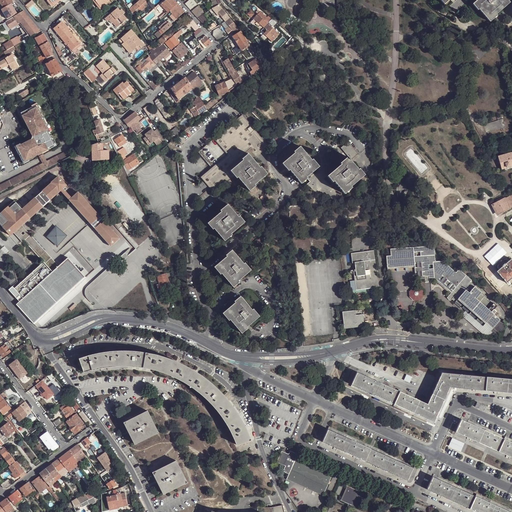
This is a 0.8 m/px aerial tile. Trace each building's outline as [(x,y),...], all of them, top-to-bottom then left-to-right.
[(13,2),(11,0),(0,0),(0,1),(4,8),(11,4),(13,2)] [(139,0),(131,7),(130,9),(132,11),(132,10),(133,11),(134,10),(135,11),(138,8),(141,11),(146,7),(144,5),(146,4),(144,3),(143,1),(144,1),(143,0),(139,0)] [(170,11),(178,4),(174,0),(165,0),(161,4),(167,11),(168,12),(170,11)] [(190,9),(196,4),(193,0),(188,0),(184,4),(190,9)] [(216,6),(213,2),(213,0),(210,2),(211,5),(207,8),(209,11),(211,10),(216,6)] [(502,0),(480,0),(474,6),(489,24),(509,7),(502,0)] [(160,3),(159,4),(166,12),(167,11),(161,4),(160,3)] [(17,13),(11,4),(4,8),(2,9),(8,19),(17,13)] [(177,18),(185,11),(178,4),(170,11),(171,12),(168,15),(174,21),(177,18)] [(199,5),(192,11),(198,18),(205,14),(205,13),(199,5)] [(216,6),(211,10),(216,15),(218,13),(222,10),(218,5),(216,6)] [(109,20),(112,24),(113,23),(115,21),(119,26),(123,22),(127,19),(123,14),(124,13),(121,9),(120,11),(117,8),(105,18),(107,21),(109,20)] [(222,10),(218,13),(220,16),(225,22),(230,18),(222,10)] [(24,11),(15,17),(20,23),(21,22),(30,33),(32,36),(40,31),(24,11)] [(263,27),(268,24),(267,23),(269,19),(267,17),(261,12),(254,19),(257,22),(261,25),(263,27)] [(181,20),(186,25),(191,22),(193,20),(188,14),(181,20)] [(198,18),(204,24),(209,20),(205,14),(198,18)] [(15,17),(7,21),(11,28),(20,23),(15,17)] [(230,18),(225,22),(230,28),(234,32),(239,29),(237,26),(236,26),(230,18)] [(65,20),(62,21),(82,46),(85,44),(65,20)] [(193,20),(191,22),(193,24),(191,26),(196,31),(199,28),(193,20)] [(62,21),(54,28),(74,52),(82,46),(62,21)] [(21,22),(20,23),(28,34),(30,33),(21,22)] [(172,25),(169,22),(159,31),(162,34),(172,25)] [(214,24),(206,28),(209,32),(217,27),(214,24)] [(278,33),(268,24),(263,27),(267,30),(270,33),(274,37),(278,33)] [(158,37),(161,35),(153,26),(151,28),(158,37)] [(218,41),(226,36),(219,28),(214,31),(213,35),(218,41)] [(130,30),(118,41),(122,45),(125,42),(125,43),(133,51),(137,47),(136,47),(137,46),(140,49),(143,46),(134,35),(130,30)] [(179,31),(173,36),(176,40),(180,37),(179,36),(182,32),(180,30),(179,31)] [(205,34),(202,31),(196,36),(195,37),(196,37),(198,40),(200,38),(205,34)] [(161,45),(172,36),(169,32),(158,41),(158,42),(159,43),(161,45)] [(240,32),(233,37),(238,45),(241,50),(248,46),(245,42),(246,41),(240,32)] [(40,46),(48,42),(44,34),(41,35),(39,36),(37,37),(35,38),(40,46)] [(11,41),(14,46),(22,41),(23,40),(22,38),(20,35),(11,41)] [(172,50),(179,44),(176,40),(173,36),(165,42),(172,50)] [(207,47),(212,43),(206,36),(201,40),(207,47)] [(198,40),(196,37),(189,43),(194,50),(199,45),(201,43),(200,42),(199,43),(198,42),(199,41),(198,40)] [(205,48),(207,47),(201,40),(199,41),(198,42),(199,43),(200,42),(201,43),(205,48)] [(47,58),(54,56),(52,52),(51,47),(48,42),(40,46),(46,55),(47,58)] [(130,54),(133,51),(125,43),(122,45),(130,54)] [(183,51),(186,48),(181,43),(178,46),(183,51)] [(160,50),(165,56),(170,52),(164,46),(160,50)] [(173,51),(178,56),(182,52),(183,51),(178,46),(173,51)] [(184,52),(183,53),(184,54),(186,57),(191,53),(186,48),(183,51),(184,52)] [(161,60),(165,56),(160,50),(155,54),(161,60)] [(72,53),(66,58),(69,63),(70,62),(70,63),(76,58),(72,53)] [(156,64),(161,60),(155,54),(151,58),(154,61),(156,64)] [(12,55),(5,59),(8,65),(15,62),(12,55)] [(231,74),(236,71),(228,58),(224,61),(231,74)] [(8,65),(5,59),(0,62),(0,67),(2,70),(9,66),(8,65)] [(51,74),(53,77),(63,71),(56,59),(50,62),(46,64),(49,69),(51,72),(51,73),(51,74)] [(254,72),(263,66),(260,60),(257,61),(255,59),(248,64),(253,70),(254,72)] [(98,77),(104,83),(114,74),(110,69),(108,71),(105,66),(106,65),(104,62),(102,60),(96,66),(97,68),(102,73),(98,77)] [(140,60),(134,65),(137,68),(140,65),(143,62),(140,60)] [(15,62),(8,65),(9,66),(12,71),(18,67),(15,62)] [(174,64),(173,65),(178,71),(184,66),(180,62),(177,64),(174,64)] [(151,72),(158,66),(156,64),(150,69),(149,70),(151,72)] [(174,74),(178,71),(173,65),(171,66),(172,68),(170,70),(174,74)] [(88,68),(83,73),(91,82),(97,77),(88,68)] [(237,86),(243,81),(237,71),(236,71),(231,74),(233,78),(237,86)] [(51,72),(45,76),(47,81),(53,77),(51,74),(51,73),(51,72)] [(201,81),(194,72),(187,78),(193,87),(197,84),(201,81)] [(186,77),(172,89),(178,99),(179,99),(193,87),(187,78),(186,77)] [(233,78),(225,82),(229,92),(230,91),(237,86),(233,78)] [(151,80),(148,82),(154,90),(162,84),(159,81),(155,85),(151,80)] [(113,91),(117,95),(119,93),(124,99),(128,95),(126,94),(130,90),(130,91),(133,88),(127,81),(124,83),(122,82),(113,91)] [(216,86),(220,96),(229,92),(225,82),(216,86)] [(177,103),(180,101),(179,99),(178,99),(172,89),(169,91),(177,103)] [(20,95),(23,100),(31,96),(28,90),(20,95)] [(195,116),(207,108),(205,106),(202,101),(201,99),(200,98),(199,97),(196,99),(197,100),(190,105),(191,106),(193,108),(190,109),(195,116)] [(209,111),(219,103),(216,98),(205,106),(207,108),(209,111)] [(171,116),(158,99),(155,102),(155,104),(167,119),(171,116)] [(32,107),(32,108),(35,106),(42,119),(45,118),(37,104),(32,107)] [(22,145),(18,147),(22,154),(26,162),(29,160),(39,155),(42,153),(49,150),(48,148),(54,145),(49,135),(48,133),(46,131),(48,130),(46,126),(42,119),(35,106),(32,108),(21,114),(31,133),(33,136),(32,140),(22,145)] [(127,121),(126,123),(128,126),(129,127),(130,127),(133,131),(140,126),(137,122),(141,119),(136,112),(126,119),(127,121)] [(107,119),(111,126),(118,123),(117,121),(114,115),(107,119)] [(250,156),(254,161),(269,147),(264,141),(261,138),(250,124),(248,122),(242,115),(214,139),(227,155),(212,169),(200,178),(214,194),(234,176),(231,171),(232,170),(243,161),(242,159),(248,154),(250,156)] [(145,128),(153,124),(148,116),(141,121),(145,128)] [(483,124),(486,132),(505,127),(503,119),(483,124)] [(104,132),(100,120),(94,122),(90,123),(93,130),(95,136),(98,135),(104,132)] [(172,135),(171,136),(173,140),(181,133),(176,127),(171,131),(173,133),(174,134),(174,135),(173,135),(172,135)] [(146,136),(143,139),(148,145),(154,141),(157,145),(164,140),(157,129),(154,131),(152,129),(145,134),(146,136)] [(49,135),(54,145),(48,148),(49,150),(57,145),(52,136),(52,135),(51,135),(50,135),(49,135)] [(125,139),(122,135),(115,139),(117,144),(125,139)] [(227,155),(214,139),(198,152),(212,169),(227,155)] [(93,161),(109,160),(108,150),(103,150),(102,144),(102,141),(99,143),(98,143),(92,145),(93,161)] [(348,159),(350,161),(358,155),(348,143),(341,149),(349,159),(348,159)] [(0,185),(0,192),(74,155),(71,149),(47,162),(43,163),(0,185)] [(306,178),(318,169),(311,161),(301,149),(295,153),(283,163),(289,171),(300,183),(306,178)] [(498,157),(501,169),(511,166),(511,153),(511,154),(511,153),(498,157)] [(22,154),(20,156),(24,164),(30,161),(29,160),(26,162),(22,154)] [(132,168),(139,163),(134,154),(133,154),(126,159),(132,168)] [(254,161),(250,156),(243,161),(232,170),(238,178),(249,190),(255,185),(266,176),(260,168),(254,161)] [(129,170),(132,168),(126,159),(123,161),(129,170)] [(351,187),(364,177),(358,171),(350,161),(348,159),(341,165),(329,176),(334,182),(343,194),(351,187)] [(2,227),(10,236),(13,233),(14,233),(15,233),(23,225),(60,192),(60,191),(61,190),(63,188),(66,185),(59,177),(23,208),(2,227)] [(69,200),(72,198),(69,194),(66,192),(63,188),(61,190),(69,200)] [(111,246),(120,239),(117,235),(79,192),(78,192),(72,198),(69,200),(111,246)] [(503,199),(494,203),(492,204),(496,214),(508,209),(508,208),(511,206),(511,193),(508,195),(508,196),(503,199)] [(0,213),(0,224),(2,227),(23,208),(22,206),(21,207),(18,204),(15,200),(0,213)] [(231,234),(243,223),(238,217),(228,206),(221,212),(209,222),(214,229),(223,240),(231,234)] [(31,235),(23,225),(15,233),(23,242),(24,241),(31,235)] [(57,247),(67,236),(55,226),(46,237),(57,247)] [(256,231),(249,237),(251,239),(258,233),(256,231)] [(20,301),(59,266),(31,235),(24,241),(43,262),(11,291),(20,301)] [(455,274),(442,262),(434,263),(433,247),(390,250),(391,257),(386,257),(387,268),(414,267),(415,280),(417,280),(424,280),(424,277),(428,277),(428,279),(433,279),(451,294),(454,296),(451,300),(455,303),(458,300),(465,291),(468,294),(473,289),(468,284),(471,281),(458,270),(455,274)] [(238,281),(249,271),(243,264),(233,251),(226,256),(215,266),(221,274),(232,286),(238,281)] [(355,291),(378,288),(376,274),(374,274),(373,270),(373,268),(375,267),(373,251),(351,254),(352,264),(354,263),(355,272),(353,273),(354,281),(355,291)] [(86,277),(68,257),(59,266),(20,301),(17,304),(33,323),(34,324),(86,277)] [(511,261),(510,259),(508,262),(498,269),(496,272),(505,283),(508,281),(511,277),(511,261)] [(497,268),(498,269),(508,262),(506,260),(504,260),(502,261),(498,264),(499,264),(497,266),(497,268)] [(166,272),(166,274),(162,275),(163,276),(157,278),(160,285),(157,286),(158,291),(170,288),(167,278),(172,276),(170,270),(169,270),(166,272)] [(418,288),(415,288),(412,288),(409,292),(409,298),(413,302),(419,301),(423,297),(422,291),(418,288)] [(465,291),(458,300),(485,324),(492,315),(484,308),(475,300),(480,295),(481,294),(474,288),(473,289),(468,294),(465,291)] [(446,299),(450,302),(451,300),(454,296),(451,294),(446,299)] [(475,300),(484,308),(486,306),(489,303),(480,295),(475,300)] [(252,310),(241,298),(235,303),(223,312),(229,320),(240,332),(246,327),(258,318),(252,310)] [(492,315),(499,321),(501,319),(496,316),(489,309),(486,306),(484,308),(492,315)] [(489,309),(496,316),(499,313),(491,307),(489,309)] [(343,312),(345,329),(364,326),(363,315),(356,316),(356,311),(343,312)] [(479,330),(482,326),(466,312),(463,316),(479,330)] [(0,317),(0,321),(1,323),(9,319),(6,314),(0,317)] [(492,330),(499,321),(492,315),(485,324),(492,330)] [(496,337),(505,327),(499,321),(492,330),(490,332),(496,337)] [(4,343),(10,351),(11,350),(10,348),(12,346),(9,342),(8,341),(4,343)] [(0,353),(3,357),(10,352),(10,351),(4,343),(0,346),(0,353)] [(79,359),(83,373),(93,370),(102,368),(107,367),(113,366),(129,366),(137,366),(137,367),(147,368),(156,370),(159,371),(173,376),(174,377),(182,381),(187,384),(197,391),(200,394),(208,401),(210,404),(216,411),(219,415),(228,428),(229,429),(232,437),(233,438),(235,446),(250,442),(247,435),(244,428),(237,414),(233,409),(232,407),(223,396),(222,395),(212,385),(210,383),(202,376),(201,375),(194,371),(190,369),(178,363),(175,362),(163,357),(161,356),(152,354),(149,354),(136,352),(134,352),(122,351),(120,351),(110,352),(106,352),(94,354),(91,355),(79,359)] [(20,379),(27,373),(28,373),(28,372),(26,369),(25,369),(25,370),(23,367),(24,367),(22,364),(21,364),(17,360),(17,359),(9,365),(12,369),(20,379)] [(375,396),(380,383),(356,372),(351,385),(375,396)] [(460,388),(460,374),(441,372),(436,385),(448,391),(450,387),(460,388)] [(484,390),(485,376),(473,375),(460,374),(460,388),(473,389),(476,389),(484,390)] [(509,392),(509,379),(500,378),(485,376),(484,390),(495,391),(498,391),(509,392)] [(47,400),(54,395),(45,383),(44,384),(41,381),(35,385),(39,390),(41,393),(44,396),(47,400)] [(399,406),(404,393),(380,383),(375,396),(399,406)] [(35,385),(29,390),(29,391),(32,395),(39,390),(35,385)] [(448,391),(436,385),(433,390),(430,398),(428,404),(440,409),(442,404),(446,397),(448,391)] [(423,417),(428,404),(404,393),(399,406),(423,417)] [(71,397),(68,400),(72,404),(73,403),(76,408),(78,410),(80,408),(71,397)] [(0,411),(3,415),(11,408),(4,400),(4,399),(0,402),(0,411)] [(25,402),(19,406),(26,414),(31,410),(25,402)] [(477,402),(475,407),(488,413),(490,408),(477,402)] [(440,409),(428,404),(423,417),(434,422),(440,409)] [(62,411),(64,414),(66,417),(74,411),(69,405),(67,407),(61,410),(62,411)] [(19,406),(12,412),(13,414),(19,421),(26,415),(26,414),(19,406)] [(87,422),(90,420),(82,411),(79,414),(86,423),(87,422)] [(147,411),(125,421),(134,439),(132,440),(134,444),(158,432),(156,428),(154,429),(148,416),(149,415),(147,411)] [(76,414),(67,421),(70,426),(69,427),(72,431),(74,434),(79,430),(78,429),(82,427),(80,425),(83,423),(76,414)] [(149,415),(148,416),(154,429),(156,428),(149,415)] [(0,421),(2,423),(7,419),(15,429),(16,428),(8,418),(7,416),(0,421)] [(485,430),(461,419),(455,432),(478,443),(485,430)] [(125,421),(124,422),(132,440),(134,439),(125,421)] [(0,428),(6,437),(14,430),(8,422),(0,427),(0,428)] [(0,439),(3,443),(4,444),(10,439),(9,438),(6,437),(0,428),(0,439)] [(343,452),(349,439),(333,432),(327,429),(322,442),(343,452)] [(505,439),(485,430),(478,443),(499,452),(505,439)] [(58,447),(46,432),(40,437),(49,449),(51,448),(53,451),(58,447)] [(365,461),(370,448),(349,439),(343,452),(365,461)] [(511,441),(505,439),(499,452),(511,457),(511,441)] [(69,451),(76,460),(84,454),(77,445),(69,451)] [(0,451),(4,457),(9,453),(4,447),(0,450),(0,451)] [(386,471),(392,458),(370,448),(365,461),(386,471)] [(69,451),(59,459),(64,466),(66,468),(69,465),(74,462),(76,460),(69,451)] [(97,457),(105,468),(108,465),(111,463),(106,454),(105,452),(97,457)] [(283,473),(289,475),(295,461),(298,455),(290,452),(289,455),(282,452),(277,463),(285,467),(283,473)] [(11,465),(15,462),(9,453),(4,457),(11,465)] [(76,460),(78,463),(86,457),(84,454),(76,460)] [(392,458),(386,471),(408,480),(413,468),(392,458)] [(59,459),(51,464),(57,472),(64,466),(59,459)] [(16,477),(24,471),(16,461),(15,462),(11,465),(9,467),(9,468),(13,473),(12,473),(12,474),(14,477),(15,477),(16,477)] [(163,494),(182,485),(183,479),(177,465),(178,465),(176,461),(160,468),(154,472),(163,490),(161,491),(163,494)] [(323,496),(332,478),(295,461),(289,475),(287,479),(323,496)] [(46,468),(53,478),(56,475),(59,474),(57,472),(51,464),(46,468)] [(60,475),(60,476),(67,470),(66,468),(64,466),(57,472),(59,474),(60,475)] [(46,468),(39,473),(41,475),(44,479),(47,483),(49,487),(56,481),(53,478),(46,468)] [(16,477),(18,480),(26,474),(24,471),(16,477)] [(107,484),(106,484),(108,487),(110,489),(113,487),(114,489),(119,486),(117,484),(115,481),(114,479),(113,479),(108,472),(101,476),(107,484)] [(161,491),(163,490),(154,472),(152,473),(161,491)] [(0,476),(0,483),(3,488),(7,488),(12,485),(8,480),(9,479),(8,478),(7,479),(4,481),(0,476)] [(32,482),(41,493),(47,488),(48,488),(43,480),(40,477),(32,482)] [(450,499),(456,487),(433,477),(427,489),(450,499)] [(27,483),(20,488),(25,495),(32,490),(27,483)] [(62,507),(64,506),(49,487),(48,488),(47,488),(62,507)] [(351,506),(359,509),(366,495),(347,487),(341,501),(349,504),(351,506)] [(473,510),(478,497),(456,487),(450,499),(473,510)] [(100,493),(99,491),(97,489),(85,495),(89,499),(94,497),(100,493)] [(16,491),(9,496),(14,504),(22,498),(16,491)] [(113,496),(107,498),(109,508),(119,506),(119,508),(128,506),(126,494),(120,495),(119,493),(112,495),(113,496)] [(89,499),(85,495),(78,499),(81,503),(89,499)] [(14,504),(17,507),(19,507),(20,506),(21,504),(26,500),(23,497),(22,498),(14,504)] [(81,503),(76,505),(77,507),(81,505),(82,507),(89,504),(90,505),(96,502),(94,497),(89,499),(81,503)] [(477,511),(499,511),(501,508),(478,497),(473,510),(477,511)] [(6,511),(13,507),(6,498),(0,503),(0,511),(6,511)] [(72,501),(64,506),(66,509),(67,510),(75,506),(72,501)] [(333,511),(335,511),(344,511),(347,507),(337,502),(333,511)]
